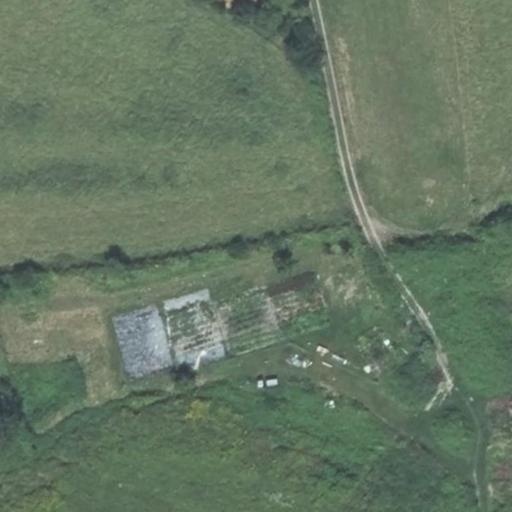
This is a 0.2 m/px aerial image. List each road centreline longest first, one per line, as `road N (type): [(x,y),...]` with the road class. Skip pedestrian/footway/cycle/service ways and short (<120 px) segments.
road 1 (track): [(310,0),(368,226),(408,239),(449,235),(485,218)]
road 2 (track): [(368,226),(460,384),(483,511)]
